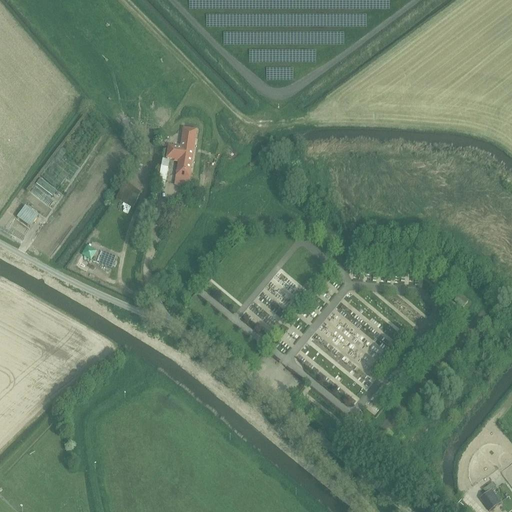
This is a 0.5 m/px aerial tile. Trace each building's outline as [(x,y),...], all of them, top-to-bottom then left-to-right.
[(184,129),(182,143),(190,144),(191,136),(195,136),(196,131),(184,129)] [(169,145),(167,159),(179,161),(178,170),(188,172),(192,145),(190,144),(182,143),(181,147),(169,145)] [(30,228),(38,217),(25,207),(17,219),(30,228)] [(455,302),(463,309),(468,302),(460,296),(455,302)] [(486,495),(484,496),(493,509),(500,504),(491,491),(486,495)]
